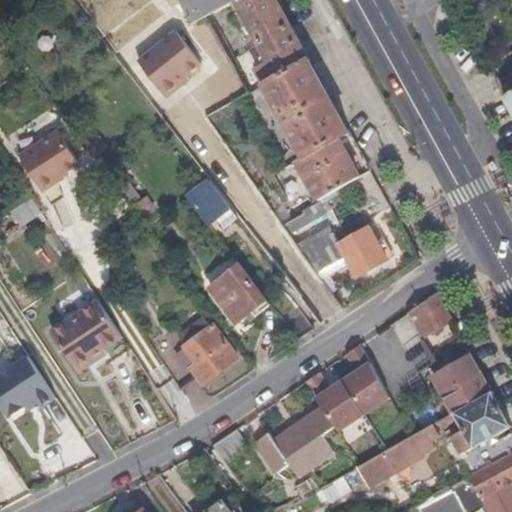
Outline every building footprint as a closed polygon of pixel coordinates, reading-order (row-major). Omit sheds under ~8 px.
[(178,0),(191,23),(231,0),(178,0)] [(232,0),(275,76),(307,58),(280,9),(274,0),(232,0)] [(178,32),(139,62),(165,95),(166,94),(172,95),(178,90),(179,84),(188,77),(203,66),(178,32)] [(303,156),(347,131),(322,86),(307,58),(275,76),(263,84),(303,156)] [(511,71),(494,83),(511,115),(511,71)] [(179,84),(178,90),(191,80),(188,77),(179,84)] [(57,124),(18,150),(41,187),(57,177),(55,174),(79,158),(57,124)] [(345,184),(368,169),(357,148),(347,131),(303,156),(296,160),(319,200),(345,184)] [(387,204),(368,169),(345,184),(363,217),(387,204)] [(181,187),(206,221),(215,214),(229,204),(203,170),(181,187)] [(124,196),(133,208),(146,199),(136,186),(124,196)] [(32,197),(5,216),(13,228),(41,210),(32,197)] [(45,209),(58,232),(74,223),(61,200),(45,209)] [(289,234),(326,210),(319,200),(291,218),(281,223),(289,234)] [(229,204),(215,214),(222,223),(236,214),(229,204)] [(124,214),(103,227),(110,238),(131,225),(124,214)] [(299,248),(316,271),(343,256),(353,275),(385,258),(367,224),(340,238),(334,229),(316,239),(312,234),(306,238),(309,242),(299,248)] [(250,305),(253,310),(267,300),(237,261),(207,284),(233,318),(250,305)] [(331,316),(345,306),(325,282),(301,300),(319,323),(331,316)] [(435,291),(408,310),(422,333),(450,318),(435,291)] [(109,358),(114,363),(133,351),(101,302),(55,333),(82,375),(109,358)] [(312,329),(294,307),(279,317),(296,339),(308,331),(312,329)] [(191,368),(202,383),(236,357),(204,314),(182,331),(189,341),(184,345),(196,361),(189,366),(191,368)] [(189,341),(182,331),(176,335),(184,345),(189,341)] [(196,361),(184,345),(174,352),(188,370),(191,368),(189,366),(196,361)] [(341,381),(363,415),(388,400),(358,345),(346,353),(345,354),(356,371),(341,381)] [(370,360),(386,388),(403,379),(388,350),(370,360)] [(41,404),(44,408),(47,412),(61,403),(28,353),(0,372),(27,413),(29,412),(41,404)] [(450,412),(489,390),(477,369),(475,370),(466,355),(430,375),(450,412)] [(0,408),(10,424),(27,413),(0,372),(0,408)] [(337,426),(339,429),(363,415),(341,381),(328,389),(317,373),(304,382),(325,408),(337,426)] [(508,425),(489,390),(450,412),(461,431),(450,438),(460,456),(510,428),(508,425)] [(32,416),(44,408),(41,404),(29,412),(32,416)] [(278,440),(272,432),(257,442),(277,472),(290,463),(299,475),(335,450),(324,434),(337,426),(325,408),(278,440)] [(360,464),(355,466),(367,487),(421,456),(419,452),(432,445),(429,439),(437,434),(431,423),(415,432),(408,436),(360,464)] [(248,451),(239,431),(215,442),(224,462),(248,451)] [(416,511),(511,511),(511,450),(466,476),(467,478),(415,508),(416,511)] [(326,506),(355,489),(346,475),(318,491),(326,506)] [(207,511),(229,511),(222,501),(207,511)]
